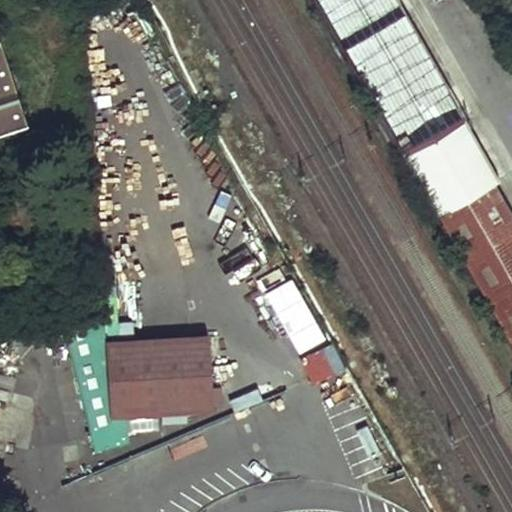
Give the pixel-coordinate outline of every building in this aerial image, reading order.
[(398,0),(316,0),(403,151),(407,150),(464,116),(398,0)] [(0,140),(31,130),(0,32),(0,140)] [(493,180),(499,177),(464,116),(407,150),(403,151),(438,210),(441,209),(493,180)] [(511,340),(511,214),(493,180),(441,209),(438,210),(511,340)] [(117,311),(104,311),(104,338),(117,338),(117,311)] [(104,340),(102,315),(61,326),(93,450),(126,441),(125,414),(108,415),(104,340)] [(210,409),(205,333),(104,340),(108,415),(125,414),(210,409)] [(344,370),(333,342),(315,349),(316,351),(300,357),(310,383),(344,370)]
